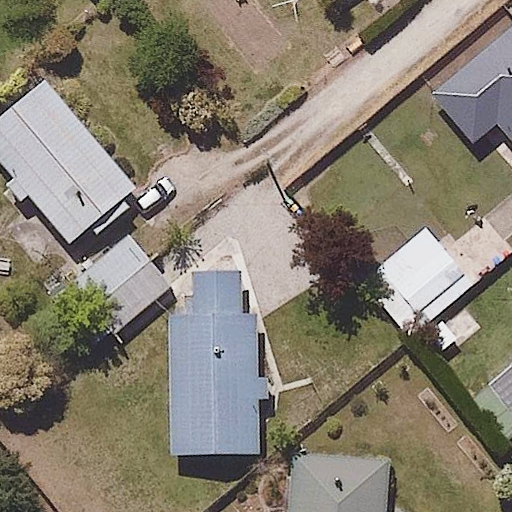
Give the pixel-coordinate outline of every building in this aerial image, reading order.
[(511,14),(426,89),(467,137),(489,117),(511,143),(511,14)] [(0,110),(0,155),(13,172),(0,183),(20,207),(32,196),(69,243),(117,205),(139,187),(48,72),(0,110)] [(218,194),(184,151),(139,187),(117,205),(151,248),(218,194)] [(485,317),(460,288),(471,278),(420,219),(404,233),(389,217),(361,241),(378,260),(356,279),(405,336),(415,327),(440,356),(485,317)] [(178,290),(129,230),(47,296),(96,356),(178,290)] [(257,453),(258,246),(183,246),(182,315),(170,315),(170,453),(257,453)] [(511,356),(493,370),(511,396),(511,356)] [(387,455),(287,450),(284,511),(411,511),(412,504),(384,503),(387,455)]
